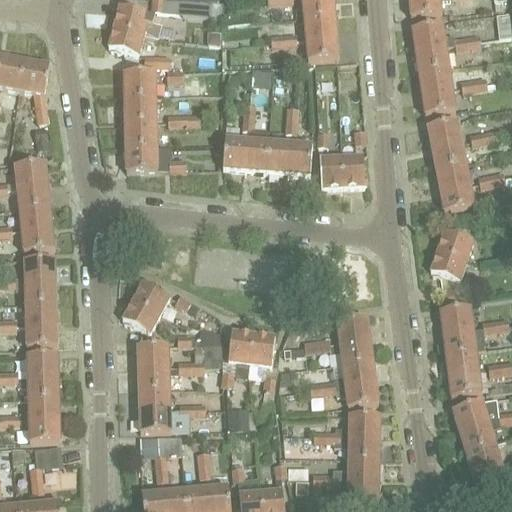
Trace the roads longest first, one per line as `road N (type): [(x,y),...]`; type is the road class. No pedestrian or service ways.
road 1 (residential): [(392,236),(90,220)]
road 2 (residential): [(101,511),(90,220)]
road 3 (residential): [(429,511),(392,236)]
road 4 (residential): [(392,236),(374,0)]
road 5 (residential): [(90,220),(60,16)]
